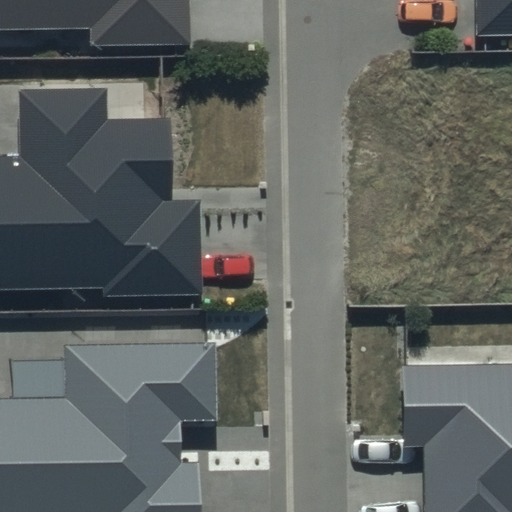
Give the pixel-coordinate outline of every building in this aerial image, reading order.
[(0,0),(0,28),(91,27),(91,45),(188,43),(187,0),(0,0)] [(511,0),(477,0),(477,36),(511,35),(511,0)] [(107,87),(18,88),(19,157),(0,157),(0,288),(104,287),(105,296),(201,294),(200,202),(171,202),(169,119),(107,120),(107,87)] [(215,342),(65,345),(66,399),(0,399),(0,511),(198,511),(198,463),(181,464),(180,421),(216,420),(215,342)] [(511,511),(511,363),(404,366),(405,447),(423,447),(423,511),(511,511)]
